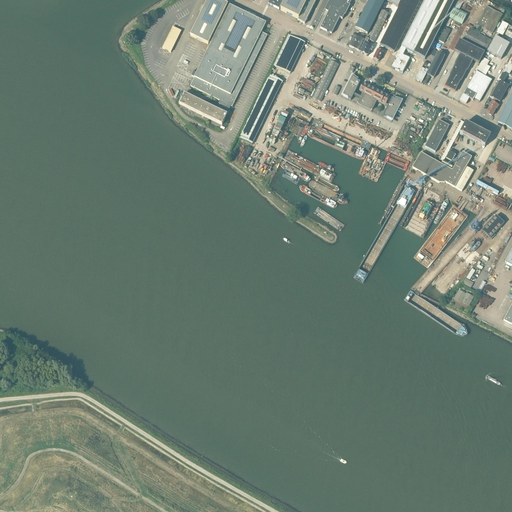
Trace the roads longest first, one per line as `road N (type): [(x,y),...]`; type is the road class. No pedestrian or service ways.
road 1 (unclassified): [(511,138),(313,36)]
road 2 (track): [(0,497),(29,457),(63,451),(165,511)]
